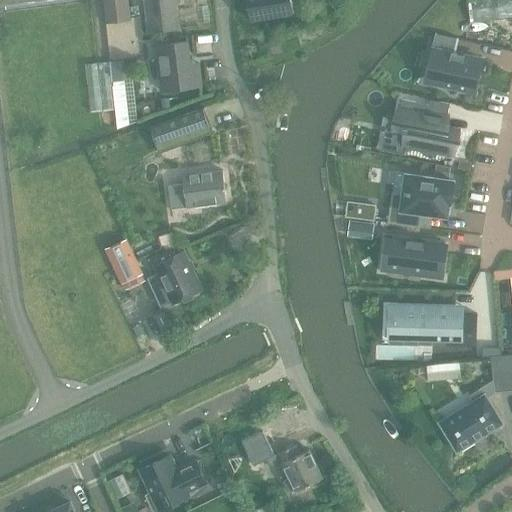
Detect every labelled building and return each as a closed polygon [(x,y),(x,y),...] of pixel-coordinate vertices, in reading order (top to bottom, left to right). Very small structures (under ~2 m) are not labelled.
[(130,0),(105,0),(107,19),(132,16),(130,0)] [(145,0),(149,34),(181,30),(177,0),(145,0)] [(246,0),(250,20),(294,13),(291,0),(246,0)] [(465,15),(466,22),(511,18),(511,0),(468,0),(469,15),(465,15)] [(454,41),(435,37),(425,84),(472,93),(479,62),(463,59),(464,58),(451,55),(454,41)] [(162,92),(193,88),(188,43),(157,46),(162,92)] [(91,111),(114,109),(111,80),(109,60),(96,62),(86,63),(91,111)] [(111,80),(114,109),(115,123),(116,130),(128,126),(128,119),(124,80),(124,78),(111,80)] [(409,101),(404,130),(415,132),(411,150),(443,156),(444,152),(457,155),(462,131),(450,129),(452,118),(434,115),(435,106),(409,101)] [(150,126),(151,127),(159,151),(214,131),(205,107),(204,106),(150,126)] [(437,165),(435,171),(449,173),(450,168),(437,165)] [(186,209),(227,203),(222,171),(182,176),(183,185),(167,187),(169,204),(185,202),(186,209)] [(392,192),(388,223),(419,227),(421,213),(446,216),(448,203),(451,203),(454,182),(406,175),(395,173),(392,192)] [(366,205),(364,219),(374,221),(376,206),(366,205)] [(349,222),(347,236),(371,239),(373,225),(349,222)] [(172,233),(160,237),(163,246),(175,242),(172,233)] [(116,269),(122,282),(144,272),(127,237),(111,244),(105,247),(116,269)] [(391,243),(388,267),(423,272),(422,277),(443,280),(447,246),(410,241),(409,246),(391,243)] [(184,253),(155,267),(157,272),(148,276),(162,306),(171,302),(173,306),(203,292),(184,253)] [(405,304),(403,342),(453,344),(453,348),(480,348),(482,317),(462,317),(463,306),(405,304)] [(482,347),(482,358),(502,357),(501,348),(482,347)] [(493,394),(511,392),(511,356),(490,358),(492,383),(493,394)] [(459,362),(427,365),(427,373),(460,370),(459,362)] [(484,399),(493,394),(492,383),(469,396),(474,403),(437,424),(454,453),(500,426),(484,399)] [(263,433),(244,442),(255,466),(267,460),(274,457),(263,433)] [(296,490),(318,480),(323,478),(319,468),(310,450),(300,454),(297,446),(278,454),(288,477),(284,480),(289,492),(296,489),(296,490)] [(206,483),(196,462),(177,471),(170,456),(140,470),(151,493),(145,496),(152,511),(158,508),(159,510),(189,496),(187,492),(206,483)] [(74,511),(70,503),(50,511),(74,511)]
